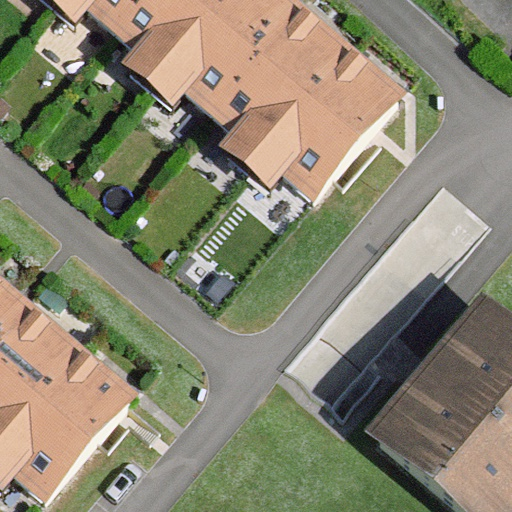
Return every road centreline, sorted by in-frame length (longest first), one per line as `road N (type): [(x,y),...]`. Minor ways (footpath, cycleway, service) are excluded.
road 1 (residential): [(511,137),(488,118),(427,175),(249,376)]
road 2 (residential): [(249,376),(0,165)]
road 3 (residential): [(249,376),(139,511)]
